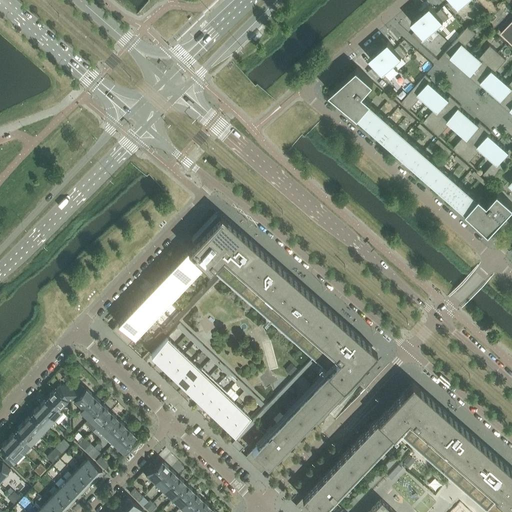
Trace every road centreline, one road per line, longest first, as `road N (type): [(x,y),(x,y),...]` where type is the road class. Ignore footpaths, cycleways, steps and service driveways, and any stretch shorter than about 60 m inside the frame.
road 1 (residential): [(438,317),(208,117)]
road 2 (residential): [(303,88),(493,260)]
road 3 (residential): [(215,183),(410,349)]
road 4 (residential): [(257,506),(410,349)]
road 5 (secondary): [(0,276),(145,127)]
road 6 (residential): [(215,183),(74,331)]
road 7 (secondary): [(129,114),(0,250)]
road 8 (secondary): [(1,0),(129,114)]
road 9 (residential): [(385,17),(511,130)]
road 10 (residential): [(410,349),(511,439)]
road 11 (residential): [(172,423),(74,331)]
road 12 (residential): [(172,423),(87,511)]
